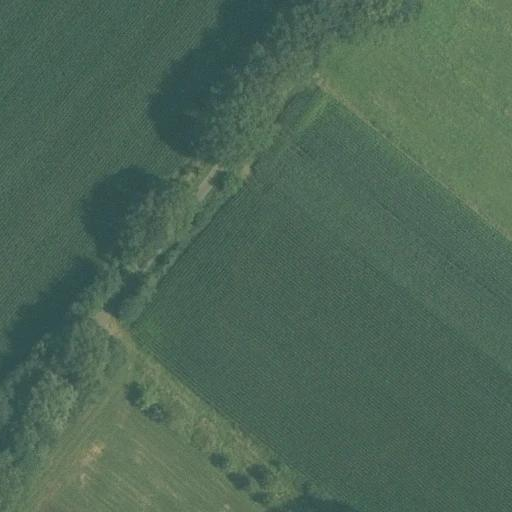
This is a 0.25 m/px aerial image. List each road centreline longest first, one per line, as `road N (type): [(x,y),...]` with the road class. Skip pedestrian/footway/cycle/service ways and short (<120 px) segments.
road 1 (unclassified): [(357,0),(0,445)]
road 2 (track): [(311,511),(96,327)]
